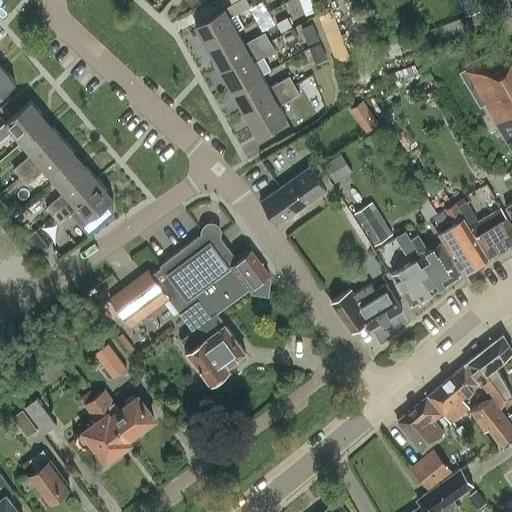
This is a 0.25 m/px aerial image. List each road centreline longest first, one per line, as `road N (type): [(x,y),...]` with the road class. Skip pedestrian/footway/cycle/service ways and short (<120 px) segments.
road 1 (residential): [(141,511),(352,353)]
road 2 (residential): [(0,312),(215,172)]
road 3 (residential): [(215,172),(70,31),(54,0)]
road 4 (residential): [(352,353),(215,172)]
road 5 (unclassified): [(387,397),(511,286)]
